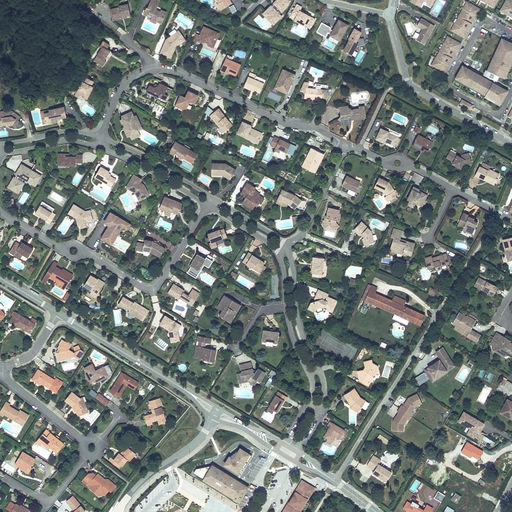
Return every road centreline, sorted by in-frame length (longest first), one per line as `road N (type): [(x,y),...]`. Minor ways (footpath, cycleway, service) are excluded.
road 1 (residential): [(207,205),(149,289),(0,210)]
road 2 (residential): [(153,70),(179,74),(288,125),(315,128),(344,146)]
road 3 (residential): [(334,481),(442,304)]
road 4 (residential): [(511,144),(408,84),(390,15)]
road 5 (tertiary): [(58,313),(178,385)]
road 6 (tertiary): [(213,417),(115,511)]
road 7 (residential): [(211,197),(101,138)]
road 8 (residential): [(98,146),(207,205)]
road 9 (residential): [(93,448),(49,504),(5,477)]
road 10 (residential): [(0,368),(93,448)]
